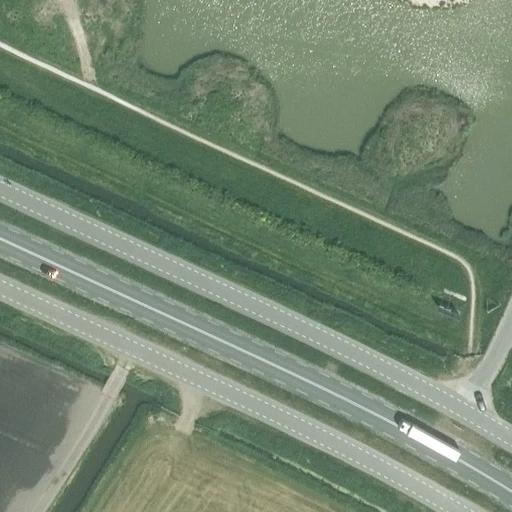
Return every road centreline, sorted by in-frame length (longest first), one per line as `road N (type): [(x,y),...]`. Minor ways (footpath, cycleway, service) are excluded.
road 1 (primary): [(511,492),(374,415),(0,238)]
road 2 (unclassified): [(511,438),(301,327),(0,189)]
road 3 (unclassified): [(459,511),(328,439),(0,288)]
